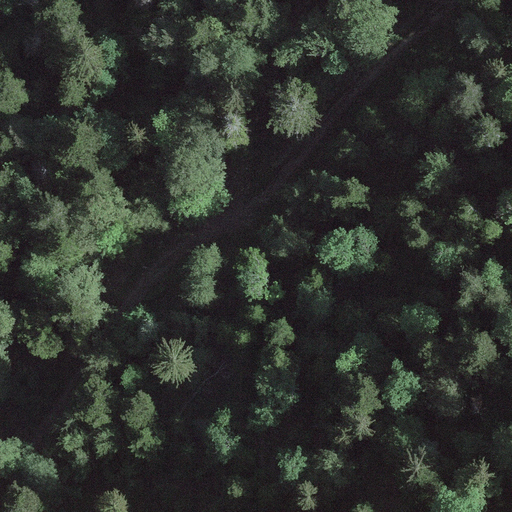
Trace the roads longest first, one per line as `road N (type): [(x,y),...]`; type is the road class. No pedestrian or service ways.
road 1 (track): [(451,0),(222,221),(162,263),(42,428),(0,504)]
road 2 (track): [(222,221),(319,0)]
